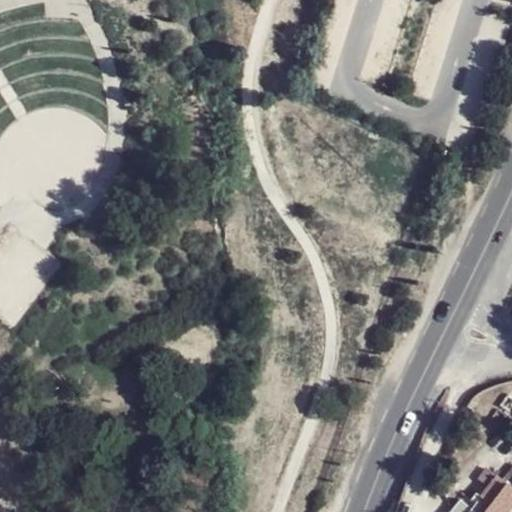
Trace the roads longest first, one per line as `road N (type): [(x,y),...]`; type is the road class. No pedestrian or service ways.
road 1 (secondary): [(363,511),(511,191)]
road 2 (track): [(423,511),(461,395),(492,341)]
